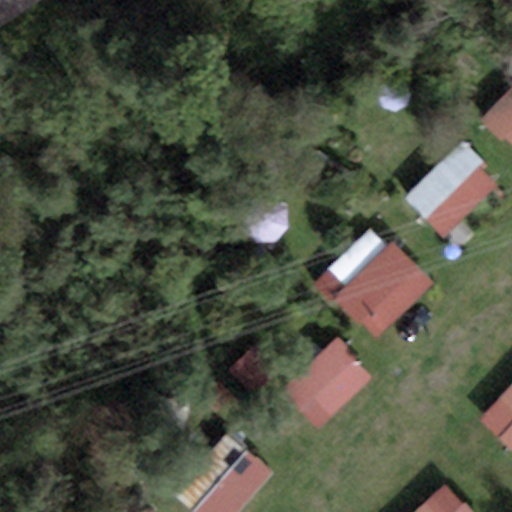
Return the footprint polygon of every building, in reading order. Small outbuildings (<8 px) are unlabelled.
[(511,145),(511,115),(497,133),(511,145)] [(511,195),(485,156),(418,201),(452,251),(511,210),(511,195)] [(335,295),(392,352),(448,297),(390,239),(335,295)] [(297,401),(333,441),(389,391),(353,351),(297,401)] [(511,450),(511,411),(492,431),(511,450)] [(189,506),(196,511),(262,511),(287,483),(241,444),(189,506)] [(443,511),(478,511),(463,494),(443,511)]
